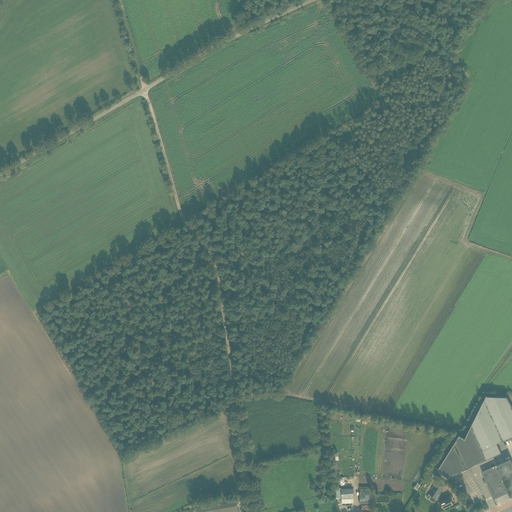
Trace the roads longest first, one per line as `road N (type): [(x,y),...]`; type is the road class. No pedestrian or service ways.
road 1 (track): [(252,509),(220,279),(179,208),(144,89)]
road 2 (unclassified): [(0,174),(313,0)]
